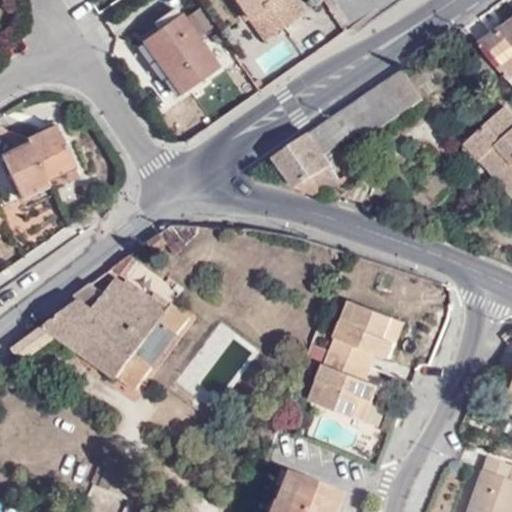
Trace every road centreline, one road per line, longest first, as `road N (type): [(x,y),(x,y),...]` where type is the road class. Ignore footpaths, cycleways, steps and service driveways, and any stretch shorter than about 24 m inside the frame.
road 1 (residential): [(199,174),(212,188),(386,236),(502,283)]
road 2 (secondary): [(455,0),(291,104),(199,174)]
road 3 (residential): [(502,283),(401,511)]
road 4 (secondary): [(169,195),(0,330)]
road 5 (residential): [(79,48),(169,195)]
